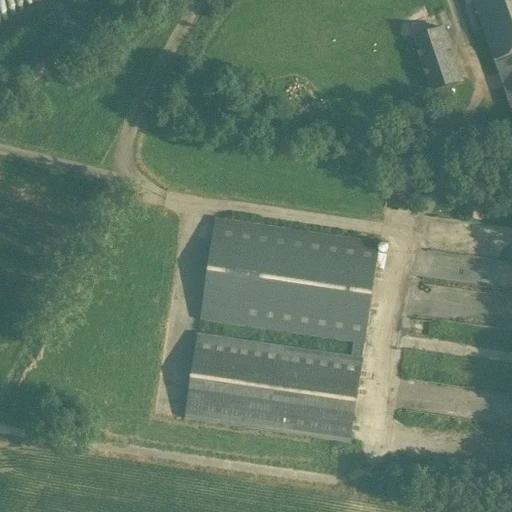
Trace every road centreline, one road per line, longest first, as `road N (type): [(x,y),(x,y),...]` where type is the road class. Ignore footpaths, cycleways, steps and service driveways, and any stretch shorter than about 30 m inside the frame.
road 1 (track): [(104,179),(0,363)]
road 2 (unclassified): [(198,0),(104,179)]
road 3 (unclassified): [(153,0),(0,96)]
